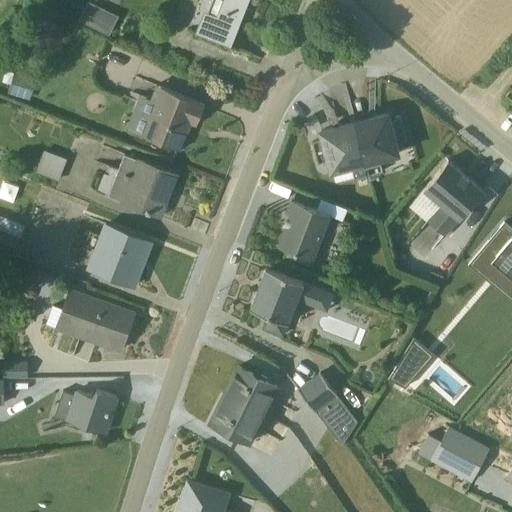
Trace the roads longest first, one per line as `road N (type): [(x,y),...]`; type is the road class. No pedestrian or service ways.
road 1 (residential): [(130,511),(182,348),(284,82)]
road 2 (residential): [(385,53),(511,154)]
